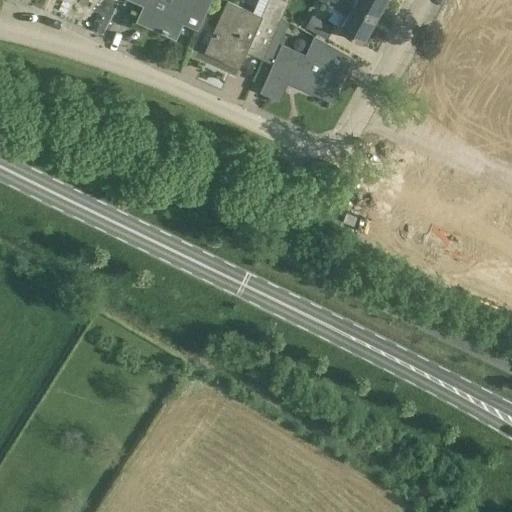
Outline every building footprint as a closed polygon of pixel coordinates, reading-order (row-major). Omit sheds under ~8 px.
[(130,0),(144,6),(137,20),(174,37),(180,23),(197,31),(210,0),(130,0)] [(214,33),(205,51),(238,66),(245,51),(249,52),(251,48),(264,54),(266,54),(275,32),(278,26),(281,20),(289,0),(267,0),(260,17),(228,2),(214,33)] [(317,0),(328,5),(346,15),(338,30),(361,43),(375,17),(352,4),(344,0),(317,0)] [(354,0),(352,4),(375,17),(385,0),(354,0)] [(333,26),(310,15),(304,27),(327,39),(333,26)] [(278,26),(275,32),(281,35),(287,23),(281,20),(278,26)] [(306,58),(281,47),(269,73),(261,91),(278,98),(286,80),(289,74),(299,78),(296,84),(331,100),(337,86),(339,86),(340,83),(339,82),(342,74),(351,58),(315,38),(306,58)] [(343,205),(367,215),(386,172),(362,162),(343,205)] [(367,215),(390,225),(409,182),(386,172),(367,215)] [(390,225),(413,235),(432,193),(409,182),(390,225)] [(413,235),(437,245),(455,203),(432,193),(413,235)] [(437,245),(460,255),(478,213),(455,203),(437,245)] [(460,255),(483,265),(501,223),(478,213),(460,255)] [(511,261),(511,227),(501,223),(483,265),(507,276),(509,272),(508,271),(511,261)]
